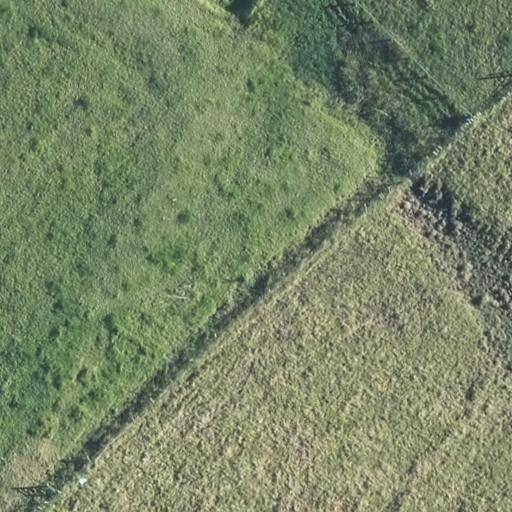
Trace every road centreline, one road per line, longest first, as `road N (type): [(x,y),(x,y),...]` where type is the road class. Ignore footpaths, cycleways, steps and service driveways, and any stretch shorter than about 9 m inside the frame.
road 1 (track): [(279,0),(184,150),(94,367),(0,490)]
road 2 (track): [(184,150),(133,69),(34,0)]
